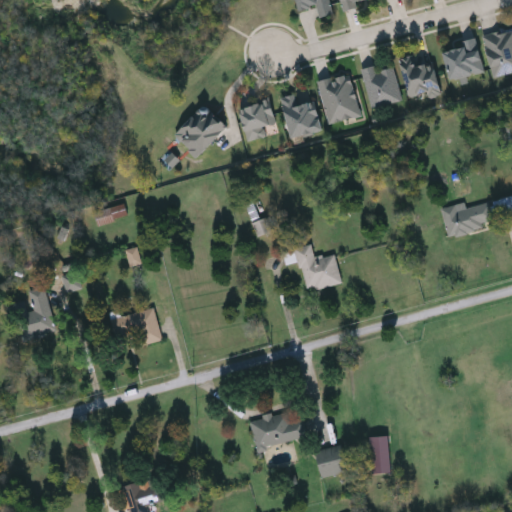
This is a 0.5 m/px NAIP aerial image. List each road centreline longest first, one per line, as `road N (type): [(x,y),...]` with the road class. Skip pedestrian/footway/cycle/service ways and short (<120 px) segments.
road 1 (residential): [(0,433),(511,291)]
road 2 (residential): [(275,54),(511,2)]
